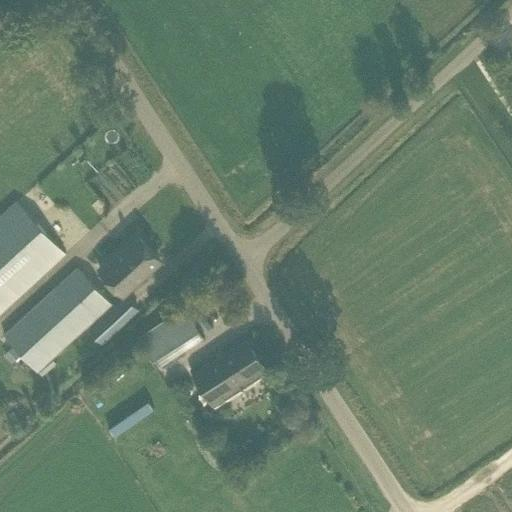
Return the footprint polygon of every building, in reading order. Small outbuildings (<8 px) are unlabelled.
[(37,202),(45,194),(37,185),(28,192),(37,202)] [(0,313),(65,254),(16,199),(0,213),(0,313)] [(136,234),(121,248),(99,268),(123,293),(160,259),(136,234)] [(86,326),(88,328),(112,306),(77,266),(1,335),(36,372),(86,326)] [(88,328),(100,342),(137,309),(124,295),(112,306),(88,328)] [(137,338),(158,368),(202,337),(182,307),(137,338)] [(246,340),(229,351),(194,373),(216,407),(227,401),(226,400),(267,373),(246,340)] [(12,347),(4,354),(12,362),(19,356),(12,347)]
